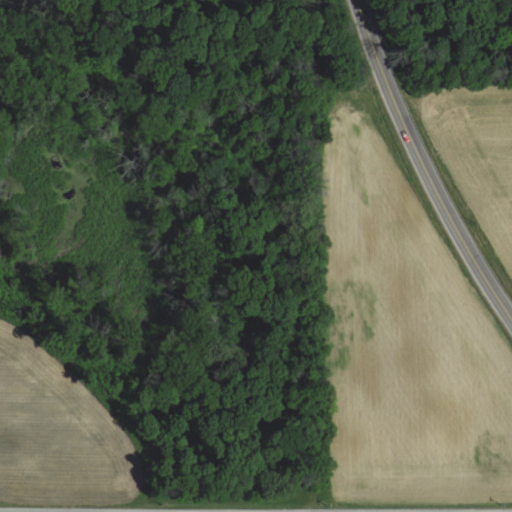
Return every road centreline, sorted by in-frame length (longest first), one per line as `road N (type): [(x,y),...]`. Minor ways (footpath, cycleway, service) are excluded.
road 1 (residential): [(0,509),(388,511)]
road 2 (primary): [(511,314),(426,167),(358,0)]
